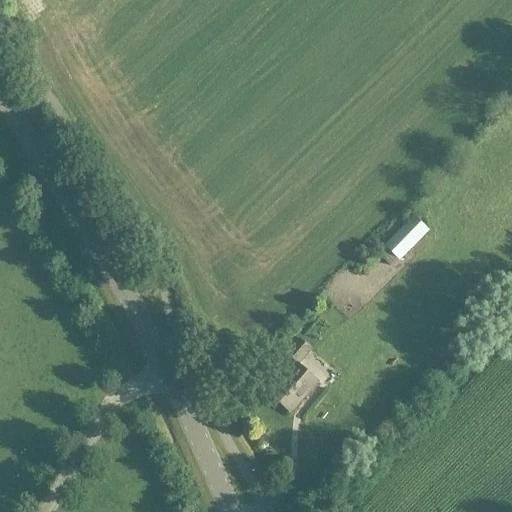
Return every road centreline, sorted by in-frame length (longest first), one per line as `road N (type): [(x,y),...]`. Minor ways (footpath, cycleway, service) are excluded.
road 1 (tertiary): [(229,511),(143,327),(0,95)]
road 2 (track): [(167,373),(116,400),(45,511)]
